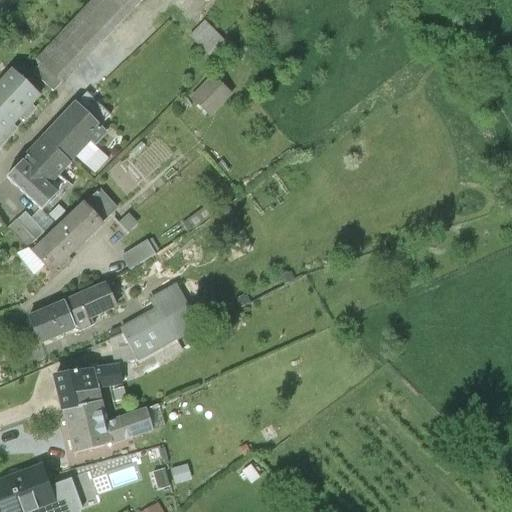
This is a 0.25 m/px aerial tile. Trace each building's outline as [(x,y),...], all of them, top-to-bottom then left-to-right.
[(63,84),(142,0),(96,0),(38,61),(43,65),(63,84)] [(206,24),(190,39),(209,58),(225,43),(206,24)] [(54,93),(63,84),(43,65),(34,74),(54,93)] [(13,73),(0,87),(0,97),(22,118),(40,98),(13,73)] [(232,96),(214,78),(193,99),(211,118),(232,96)] [(86,94),(76,105),(100,127),(109,116),(86,94)] [(0,97),(0,133),(4,137),(22,118),(0,97)] [(146,105),(140,99),(132,107),(139,113),(146,105)] [(106,132),(100,127),(76,105),(44,139),(69,163),(89,141),(93,145),(106,132)] [(42,211),(56,196),(47,186),(58,175),(69,163),(44,139),(7,179),(42,211)] [(60,200),(71,187),(58,175),(47,186),(56,196),(60,200)] [(99,193),(85,206),(103,225),(117,212),(99,193)] [(50,274),(103,225),(85,206),(32,254),(40,263),(50,274)] [(9,229),(28,250),(45,234),(26,213),(9,229)] [(221,239),(229,226),(216,219),(209,232),(221,239)] [(255,252),(246,236),(228,245),(237,262),(255,252)] [(156,256),(148,242),(122,257),(130,271),(156,256)] [(32,254),(29,251),(16,258),(30,272),(40,263),(32,254)] [(202,329),(178,287),(152,302),(158,312),(123,332),(146,374),(183,353),(177,343),(202,329)] [(107,288),(66,305),(77,331),(79,334),(90,329),(88,323),(116,311),(107,288)] [(42,346),(77,331),(66,305),(31,319),(42,346)] [(120,368),(93,371),(96,388),(100,387),(122,384),(120,368)] [(57,376),(64,410),(103,401),(100,387),(96,388),(93,371),(57,376)] [(107,424),(103,401),(64,410),(67,425),(74,424),(80,453),(151,429),(145,411),(107,424)] [(81,511),(83,511),(65,462),(0,485),(0,511),(81,511)]
